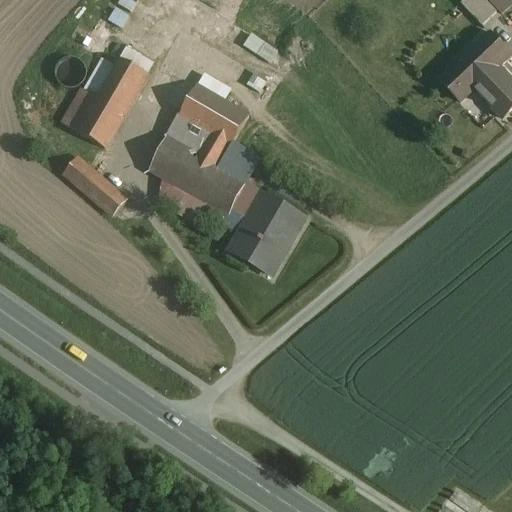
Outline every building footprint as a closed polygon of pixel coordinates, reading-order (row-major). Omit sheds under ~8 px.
[(484,0),(467,0),(461,6),(481,27),(497,13),(484,0)] [(511,0),(484,0),(497,13),(501,18),(511,7),(511,0)] [(460,105),(474,92),(502,122),(511,112),(511,87),(507,82),(509,80),(499,69),(511,57),(489,34),(438,83),(460,105)] [(119,62),(97,100),(81,92),(62,127),(104,152),(147,78),(119,62)] [(84,82),(84,77),(83,71),(80,67),(75,64),(70,63),(65,65),(60,68),(58,73),(57,78),(58,83),(61,88),(66,91),(71,91),(76,90),(81,87),(84,82)] [(196,88),(168,138),(150,173),(229,219),(232,213),(244,189),(245,188),(216,171),(228,149),(230,150),(248,119),(196,88)] [(126,204),(77,160),(64,176),(113,219),(126,204)] [(304,222),(262,198),(262,199),(244,189),(232,213),(248,222),(230,254),(271,279),(304,222)] [(178,202),(159,191),(153,201),(172,212),(178,202)]
